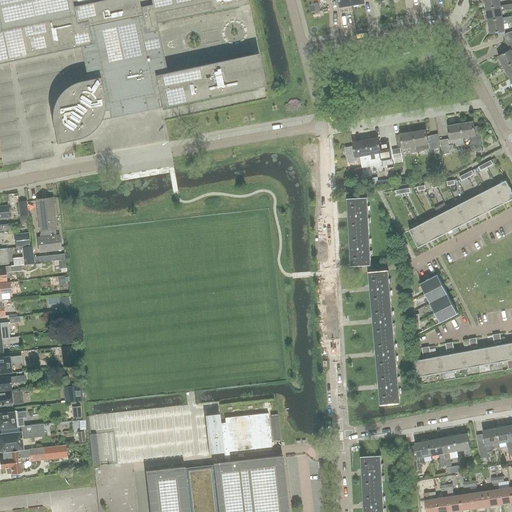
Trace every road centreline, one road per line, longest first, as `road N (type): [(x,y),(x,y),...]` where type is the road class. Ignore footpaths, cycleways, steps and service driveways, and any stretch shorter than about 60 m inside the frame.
road 1 (residential): [(0,186),(320,126)]
road 2 (residential): [(339,436),(320,126)]
road 3 (residential): [(484,95),(448,22),(303,49)]
road 4 (residential): [(339,436),(511,404)]
road 5 (residential): [(341,123),(484,95)]
